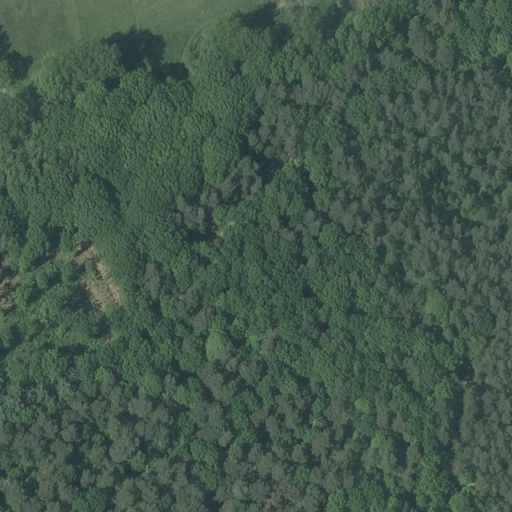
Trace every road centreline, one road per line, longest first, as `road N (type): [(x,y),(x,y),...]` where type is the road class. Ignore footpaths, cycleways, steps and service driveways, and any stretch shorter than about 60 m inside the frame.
road 1 (track): [(190,269),(204,290),(395,429),(441,482)]
road 2 (track): [(88,158),(190,269)]
road 3 (track): [(88,158),(0,246)]
